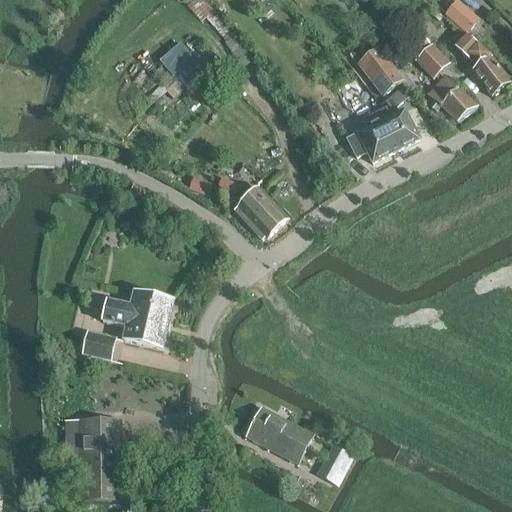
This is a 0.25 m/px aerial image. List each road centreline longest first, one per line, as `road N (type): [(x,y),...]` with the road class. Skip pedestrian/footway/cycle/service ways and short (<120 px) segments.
road 1 (residential): [(260,267),(344,205),(511,116)]
road 2 (residential): [(201,511),(197,361),(213,314),(260,267)]
road 3 (residential): [(260,267),(180,198),(126,172),(73,162)]
